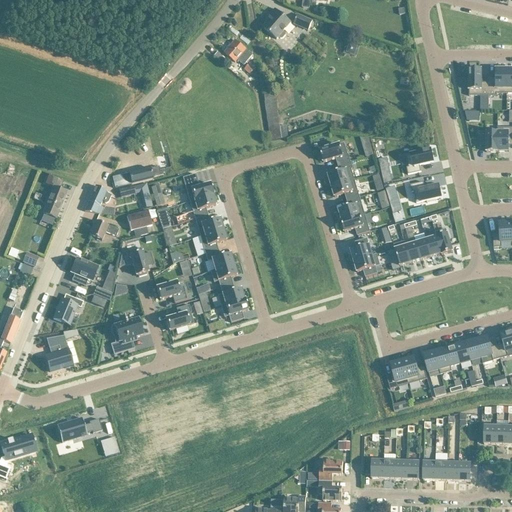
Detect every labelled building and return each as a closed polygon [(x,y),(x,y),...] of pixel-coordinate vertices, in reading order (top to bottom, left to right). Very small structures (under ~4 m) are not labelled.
[(284,32),(291,24),(275,10),(267,20),(269,22),(263,29),(277,41),(279,38),(280,40),(283,40),(286,36),(285,34),(284,32)] [(308,31),(312,22),(298,16),(294,25),(308,31)] [(394,17),(392,41),(404,42),(406,18),(394,17)] [(224,54),(232,61),(235,63),(239,58),(246,64),(252,56),(235,42),(224,54)] [(226,60),(218,53),(214,57),(222,64),(226,60)] [(255,69),(249,65),(244,71),(250,75),(255,69)] [(482,71),(469,71),(469,97),(488,97),(488,84),(482,84),(482,71)] [(495,79),(488,79),(488,84),(488,97),(496,97),(496,95),(507,95),(507,71),(495,71),(495,79)] [(249,83),(243,87),(247,93),(253,89),(249,83)] [(274,94),(264,95),(265,103),(264,103),(271,141),(288,139),(287,127),(280,128),(277,101),(275,101),(274,94)] [(173,140),(197,113),(184,101),(165,122),(171,128),(162,137),(169,160),(170,160),(167,153),(176,150),(173,140)] [(208,113),(201,120),(214,133),(220,127),(208,113)] [(511,128),(497,129),(497,134),(498,134),(498,153),(509,153),(509,147),(511,147),(511,128)] [(497,134),(479,134),(479,147),(486,147),(486,153),(498,153),(498,134),(497,134)] [(369,140),(361,139),(365,151),(366,157),(373,155),(371,149),(369,140)] [(230,140),(220,151),(226,157),(236,146),(230,140)] [(344,144),(320,152),(323,164),(332,161),(336,160),(336,161),(338,167),(351,163),(348,155),(348,156),(344,144)] [(417,155),(406,157),(409,168),(406,169),(408,176),(421,173),(420,167),(433,164),(431,152),(425,153),(424,151),(416,153),(417,155)] [(340,173),(328,177),(332,188),(354,181),(351,171),(353,170),(351,163),(338,167),(340,173)] [(388,163),(380,165),(384,184),(392,183),(388,163)] [(164,176),(162,171),(159,172),(158,168),(150,170),(114,178),(117,189),(126,187),(153,181),(153,179),(164,176)] [(195,175),(182,179),(189,203),(212,196),(212,197),(213,196),(210,185),(199,188),(195,175)] [(49,176),(46,184),(60,189),(63,182),(55,179),(49,176)] [(354,181),(332,188),(335,198),(345,195),(347,202),(360,198),(354,181)] [(424,183),(410,186),(412,194),(414,193),(417,205),(427,202),(427,204),(435,202),(435,200),(441,199),(438,187),(425,190),(424,183)] [(158,186),(151,188),(153,195),(160,194),(158,186)] [(96,187),(84,213),(94,215),(100,216),(101,215),(103,209),(100,207),(102,203),(105,205),(108,204),(111,197),(106,194),(107,192),(106,192),(105,191),(96,187)] [(133,188),(119,191),(120,199),(135,196),(134,193),(133,188)] [(66,194),(57,190),(54,189),(43,215),(56,220),(66,194)] [(212,196),(189,203),(194,220),(207,217),(206,210),(215,207),(212,197),(212,196)] [(349,209),(339,212),(342,222),(342,223),(365,216),(360,198),(347,202),(349,209)] [(102,213),(101,220),(112,222),(113,215),(102,213)] [(148,213),(127,218),(130,232),(138,230),(146,228),(151,227),(148,213)] [(342,222),(341,222),(345,234),(355,230),(357,237),(370,233),(365,216),(342,223),(342,222)] [(207,217),(194,220),(200,238),(223,231),(219,220),(210,223),(207,217)] [(96,222),(90,237),(99,241),(102,242),(105,234),(116,238),(118,231),(108,227),(105,226),(96,222)] [(170,222),(161,224),(163,230),(171,227),(170,222)] [(500,236),(493,236),(493,249),(502,249),(501,244),(511,243),(511,232),(511,224),(500,225),(500,236)] [(171,227),(163,230),(164,236),(173,233),(171,227)] [(146,228),(138,230),(140,237),(148,235),(146,228)] [(446,230),(435,233),(437,240),(442,255),(441,255),(442,257),(453,253),(446,230)] [(223,231),(200,238),(205,255),(218,252),(216,245),(226,242),(223,231)] [(435,233),(425,237),(426,241),(431,258),(441,255),(442,255),(437,240),(435,233)] [(352,256),(350,257),(352,263),(372,257),(367,240),(355,244),(357,250),(351,252),(352,256)] [(426,241),(416,244),(417,247),(421,261),(431,258),(426,241)] [(405,243),(393,246),(395,251),(397,258),(400,268),(411,265),(406,247),(405,243)] [(406,247),(411,265),(421,261),(417,247),(416,244),(406,247)] [(121,254),(118,269),(132,265),(133,269),(136,277),(138,277),(139,278),(147,276),(146,274),(148,274),(146,267),(154,265),(150,254),(143,256),(141,249),(129,253),(129,252),(121,254)] [(395,251),(388,253),(393,272),(400,269),(400,268),(397,258),(395,251)] [(207,263),(204,264),(207,273),(210,273),(233,266),(230,255),(220,258),(218,252),(205,255),(207,263)] [(175,254),(170,256),(173,265),(184,262),(182,256),(175,254)] [(38,259),(28,255),(26,255),(23,263),(34,268),(38,259)] [(372,257),(352,263),(354,270),(356,270),(357,274),(363,272),(365,279),(378,275),(376,268),(380,267),(377,256),(372,257)] [(77,260),(71,274),(74,276),(72,282),(85,288),(91,287),(98,268),(77,260)] [(33,270),(24,266),(23,265),(20,273),(30,277),(33,270)] [(233,266),(210,273),(213,284),(218,283),(220,289),(232,285),(230,279),(236,277),(233,266)] [(108,273),(101,291),(110,294),(114,275),(108,273)] [(176,283),(156,289),(160,301),(169,299),(172,298),(174,304),(187,300),(185,293),(180,294),(176,283)] [(222,296),(217,297),(221,308),(244,301),(243,301),(240,290),(234,292),(232,285),(220,289),(222,296)] [(116,286),(114,297),(127,293),(125,287),(116,286)] [(96,288),(93,296),(94,296),(102,300),(107,302),(110,303),(111,295),(110,294),(101,291),(96,288)] [(61,301),(54,320),(69,326),(77,308),(81,309),(83,303),(75,300),(73,305),(63,302),(61,301)] [(244,301),(221,308),(224,319),(228,318),(231,324),(244,320),(242,314),(248,312),(244,301),(243,301),(244,301)] [(178,317),(166,320),(169,332),(194,325),(190,314),(191,314),(189,306),(176,310),(178,317)] [(0,346),(1,347),(3,342),(10,345),(23,313),(14,309),(7,326),(4,325),(1,333),(3,334),(0,341),(0,340),(0,346)] [(116,344),(111,346),(114,356),(134,350),(132,343),(132,342),(135,341),(135,339),(142,337),(141,334),(143,334),(141,326),(139,327),(137,321),(126,324),(126,322),(124,323),(113,326),(111,330),(116,344)] [(504,346),(497,347),(500,360),(508,358),(506,352),(511,350),(511,331),(501,335),(504,346)] [(51,356),(45,358),(50,373),(73,367),(68,351),(67,351),(66,345),(64,337),(46,340),(49,350),(59,347),(60,353),(51,356)] [(487,339),(476,342),(481,359),(491,357),(493,362),(500,360),(497,347),(497,348),(490,349),(488,341),(487,339)] [(476,342),(466,345),(471,362),(481,359),(476,342)] [(466,345),(455,348),(460,365),(471,362),(466,345)] [(455,348),(445,350),(450,368),(460,365),(455,348)] [(445,350),(435,353),(440,371),(439,371),(441,376),(452,373),(450,368),(445,350)] [(435,353),(424,356),(429,374),(439,371),(440,371),(435,353)] [(414,359),(402,362),(409,385),(427,380),(424,368),(417,370),(414,359)] [(394,376),(387,378),(390,390),(409,385),(402,362),(391,366),(394,376)] [(444,388),(434,391),(436,398),(440,397),(446,396),(445,392),(444,388)] [(399,404),(392,406),(394,413),(401,411),(399,404)] [(82,420),(57,427),(62,444),(87,437),(86,435),(92,433),(92,435),(102,432),(99,421),(89,424),(90,426),(84,427),(82,420)] [(496,446),(496,428),(484,428),(484,446),(496,446)] [(507,446),(508,429),(496,428),(496,446),(507,446)] [(0,481),(6,484),(14,467),(9,465),(10,461),(10,460),(41,451),(35,432),(3,441),(7,455),(5,456),(2,462),(0,465),(0,481)] [(384,480),(384,462),(372,462),(372,480),(384,480)] [(395,481),(396,463),(384,462),(384,480),(395,481)] [(324,470),(319,469),(319,483),(332,483),(333,476),(342,477),(343,464),(324,463),(324,470)] [(407,481),(407,463),(396,463),(395,481),(407,481)] [(407,463),(407,481),(419,482),(419,463),(407,463)] [(435,482),(436,464),(424,464),(423,482),(435,482)] [(447,482),(447,465),(436,464),(435,482),(447,482)] [(458,483),(459,465),(447,465),(447,482),(458,483)] [(459,465),(458,483),(470,483),(471,465),(459,465)] [(332,490),(332,483),(319,483),(319,496),(323,496),(323,502),(342,503),(342,490),(332,490)] [(298,501),(284,501),(283,511),(305,511),(306,498),(298,498),(298,501)]
